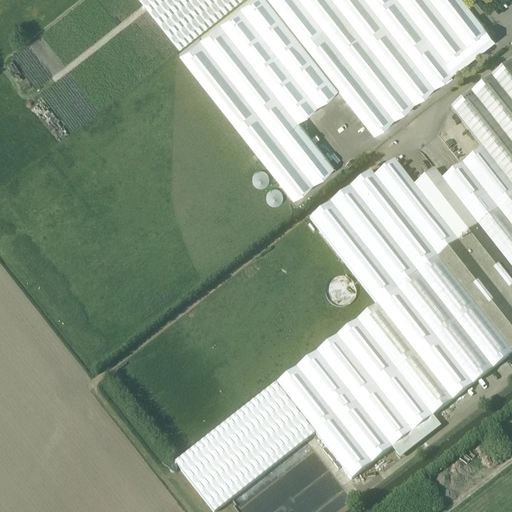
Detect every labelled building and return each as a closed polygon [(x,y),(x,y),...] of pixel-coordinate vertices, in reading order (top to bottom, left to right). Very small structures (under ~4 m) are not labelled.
[(239,0),(140,0),(179,48),(239,0)] [(247,0),(200,37),(179,54),(293,199),(314,183),(334,166),(298,120),(338,89),(374,135),(395,119),(415,103),(496,40),(488,30),(464,0),(247,0)] [(481,0),(473,0),(471,1),(480,12),(487,7),(481,0)] [(478,226),(511,198),(511,60),(451,108),(483,148),(443,179),(435,169),(415,185),(395,160),(375,175),(371,170),(310,218),(377,304),(478,226)] [(252,179),(252,180),(252,181),(252,182),(253,183),(253,184),(254,185),(254,186),(255,186),(255,187),(256,187),(257,187),(258,188),(259,188),(260,188),(261,188),(262,188),(263,188),(264,187),(265,187),(266,187),(266,186),(267,186),(267,185),(268,184),(268,183),(269,182),(269,181),(269,180),(269,179),(269,178),(269,177),(269,176),(268,176),(268,175),(268,174),(267,174),(267,173),(266,173),(266,172),(265,172),(264,172),(263,171),(262,171),(261,171),(260,171),(259,171),(258,171),(257,172),(256,172),(255,172),(255,173),(254,173),(254,174),(253,174),(253,175),(253,176),(252,176),(252,177),(252,178),(252,179)] [(266,197),(266,198),(266,199),(266,200),(266,201),(267,202),(268,203),(269,204),(270,205),(271,205),(272,206),(273,206),(274,206),(275,206),(276,206),(277,205),(278,205),(279,205),(279,204),(280,204),(280,203),(281,203),(281,202),(282,202),(282,201),(282,200),(283,200),(283,199),(283,198),(283,197),(283,196),(283,195),(282,194),(282,193),(281,192),(280,191),(279,190),(278,189),(277,189),(276,189),(275,189),(274,189),(273,189),(272,189),(271,189),(270,190),(269,190),(269,191),(268,191),(268,192),(267,192),(267,193),(266,194),(266,195),(266,196),(266,197)] [(351,480),(511,354),(511,198),(478,226),(377,304),(175,463),(213,511),(215,511),(315,434),(351,480)]
